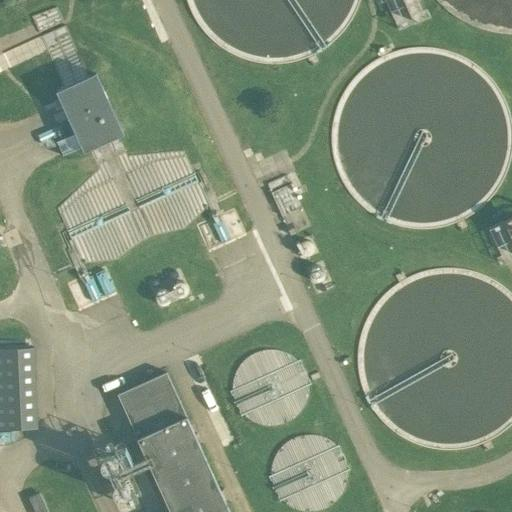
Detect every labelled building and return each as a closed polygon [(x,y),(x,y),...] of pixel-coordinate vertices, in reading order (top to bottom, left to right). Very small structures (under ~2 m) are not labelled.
[(417,0),(385,0),(399,28),(425,16),(417,0)] [(56,141),(63,156),(81,147),(83,152),(123,134),(95,73),(56,91),(75,133),(56,141)] [(511,217),(489,228),(505,263),(511,259),(511,217)] [(33,346),(0,348),(0,429),(37,427),(33,346)] [(229,511),(186,415),(166,372),(118,394),(169,511),(229,511)] [(29,497),(35,511),(48,511),(40,492),(29,497)]
